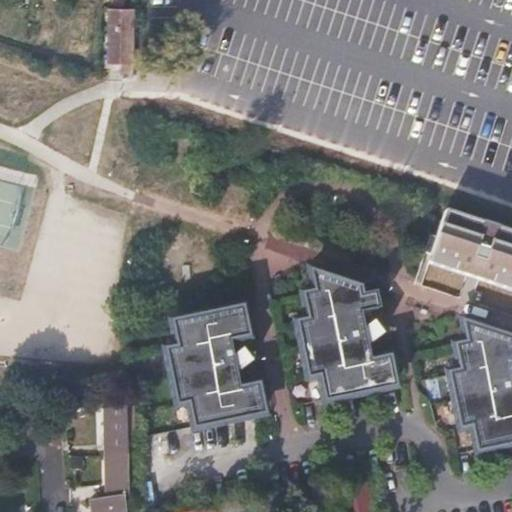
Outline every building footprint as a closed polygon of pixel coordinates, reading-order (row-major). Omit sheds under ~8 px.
[(166,0),(146,0),(145,30),(166,30),(166,0)] [(106,4),(107,64),(135,64),(135,3),(106,4)] [(421,62),(434,23),(371,3),(359,42),(421,62)] [(319,18),(314,42),(353,50),(358,25),(319,18)] [(244,82),(290,83),(291,67),(244,65),(244,82)] [(348,74),(342,94),(378,107),(385,87),(348,74)] [(434,145),(443,108),(393,96),(385,133),(434,145)] [(511,222),(452,202),(433,258),(475,273),(511,284),(511,222)] [(377,307),(376,295),(375,288),(313,268),(317,288),(319,299),(323,317),(311,319),(321,373),(333,370),(338,395),(393,384),(388,359),(372,362),(362,310),(377,307)] [(243,306),(242,304),(220,308),(177,317),(183,344),(169,346),(181,402),(194,400),(199,423),(265,410),(259,386),(234,391),(224,335),(247,330),(243,306)] [(511,390),(505,357),(511,355),(511,342),(506,344),(505,334),(457,318),(460,340),(464,365),(449,368),(459,417),(475,414),(480,443),(511,436),(511,390)] [(128,456),(129,407),(105,410),(106,456),(128,456)] [(128,489),(128,456),(106,456),(107,490),(128,489)] [(371,511),(365,482),(339,487),(343,511),(371,511)] [(125,511),(127,511),(128,489),(107,490),(107,498),(122,496),(125,511)] [(125,511),(122,496),(107,498),(91,501),(92,511),(125,511)]
